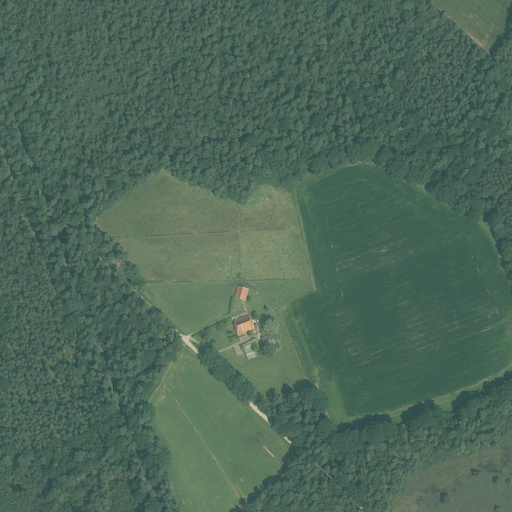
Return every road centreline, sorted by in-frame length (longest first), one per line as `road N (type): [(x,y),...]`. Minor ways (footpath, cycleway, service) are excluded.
road 1 (tertiary): [(158,511),(0,80)]
road 2 (track): [(182,338),(48,212)]
road 3 (track): [(362,511),(251,406)]
